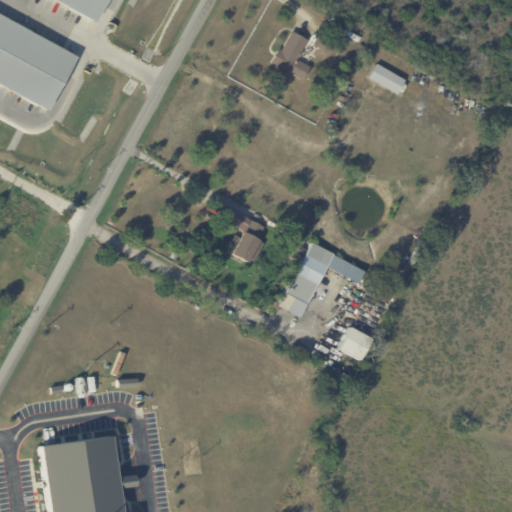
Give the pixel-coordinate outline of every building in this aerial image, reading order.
[(50,0),(94,21),(104,0),(50,0)] [(0,87),(46,110),(73,54),(0,18),(0,87)] [(293,34),(307,42),(300,54),(301,56),(300,59),(298,59),(296,61),(310,69),(301,83),(269,65),(277,51),(280,52),(291,33),(293,34)] [(319,50),(313,47),(317,38),(330,45),(325,53),(319,50)] [(393,76),(385,89),(369,80),(373,72),(374,72),(377,67),(393,76)] [(228,211),(264,229),(254,250),(260,253),(254,264),(248,261),(245,266),(229,258),(232,251),(228,248),(234,237),(238,240),(242,233),(216,220),(222,208),(228,211)] [(295,247),(289,259),(279,254),(285,242),(295,247)] [(311,246),(331,256),(304,308),(283,296),(302,259),(293,254),(297,247),(306,251),(309,245),(311,246)] [(349,331),(369,342),(356,364),(335,352),(347,330),(349,331)] [(47,511),(38,449),(109,438),(114,480),(134,477),(135,488),(117,490),(119,511),(47,511)]
